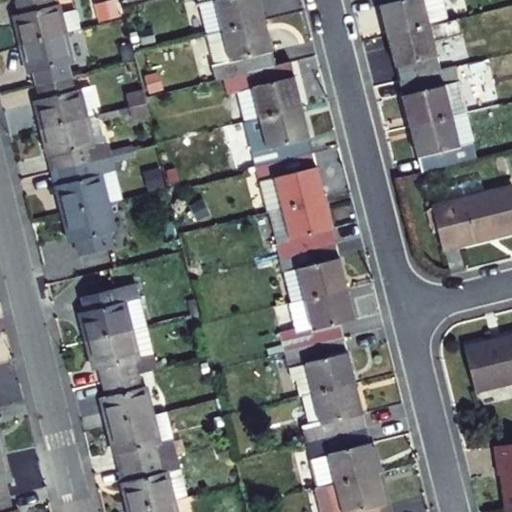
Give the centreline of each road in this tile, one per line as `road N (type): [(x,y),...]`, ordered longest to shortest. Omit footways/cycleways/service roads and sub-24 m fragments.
road 1 (residential): [(406,314),(327,0)]
road 2 (residential): [(0,197),(77,511)]
road 3 (residential): [(457,511),(406,314)]
